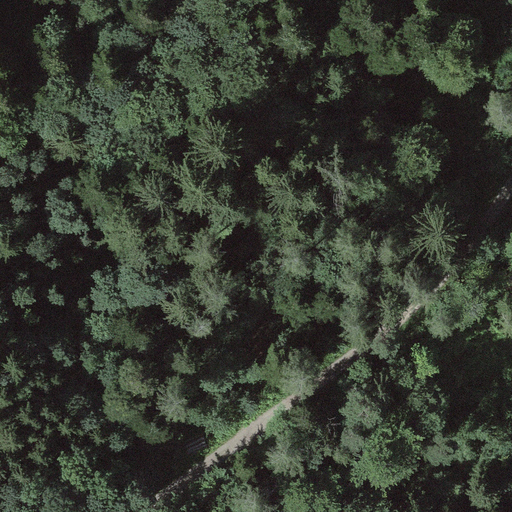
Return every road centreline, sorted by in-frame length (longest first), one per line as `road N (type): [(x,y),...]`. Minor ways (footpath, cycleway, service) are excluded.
road 1 (track): [(140,511),(392,324)]
road 2 (track): [(511,196),(392,324)]
